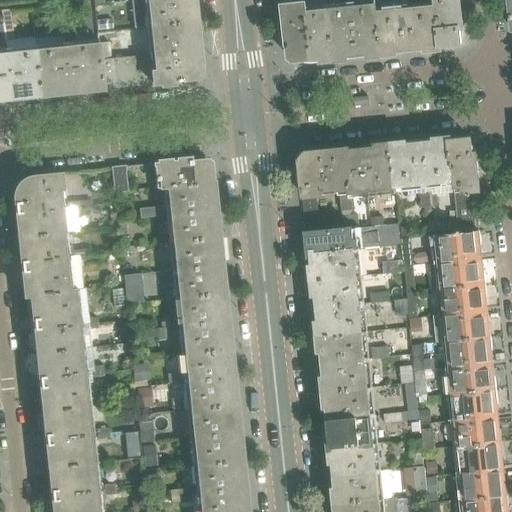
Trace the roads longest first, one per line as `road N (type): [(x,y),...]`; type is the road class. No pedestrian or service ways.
road 1 (tertiary): [(286,511),(247,135)]
road 2 (residential): [(491,62),(244,97)]
road 3 (residential): [(247,135),(495,110)]
road 4 (residential): [(0,158),(247,135)]
road 5 (residential): [(244,97),(0,122)]
road 6 (residential): [(21,511),(0,294)]
road 7 (residential): [(495,110),(511,278)]
